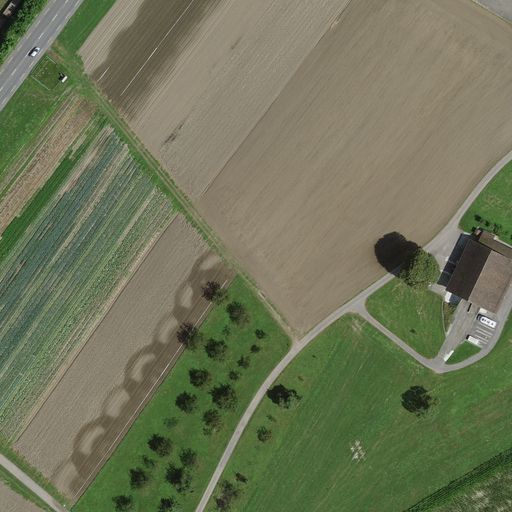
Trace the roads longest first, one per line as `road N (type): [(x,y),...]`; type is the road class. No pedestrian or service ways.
road 1 (track): [(198,511),(282,362),(433,242),(511,152)]
road 2 (track): [(356,304),(437,368),(462,365),(484,347),(511,302)]
